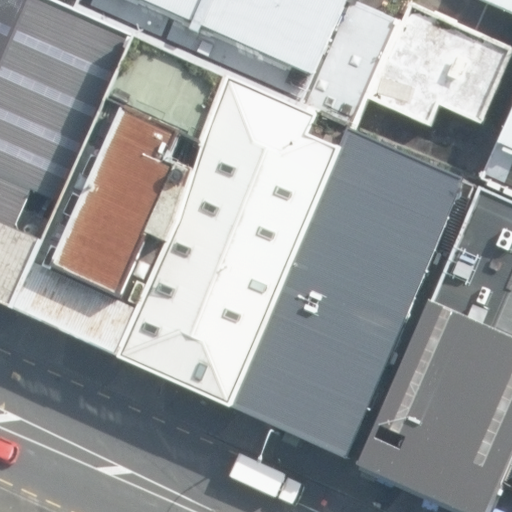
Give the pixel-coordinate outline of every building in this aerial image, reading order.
[(0,0),(0,305),(5,308),(127,29),(63,0),(0,0)] [(63,0),(127,29),(232,75),(345,124),(352,127),(365,97),(400,20),(358,1),(358,0),(63,0)] [(511,0),(480,0),(511,14),(511,0)] [(5,308),(107,354),(232,75),(127,29),(5,308)] [(107,354),(222,406),(345,124),(232,75),(107,354)] [(511,100),(480,176),(511,190),(511,100)] [(352,127),(345,124),(222,406),(342,460),(468,179),(352,127)] [(511,203),(475,187),(354,465),(459,511),(481,511),(511,443),(511,203)]
